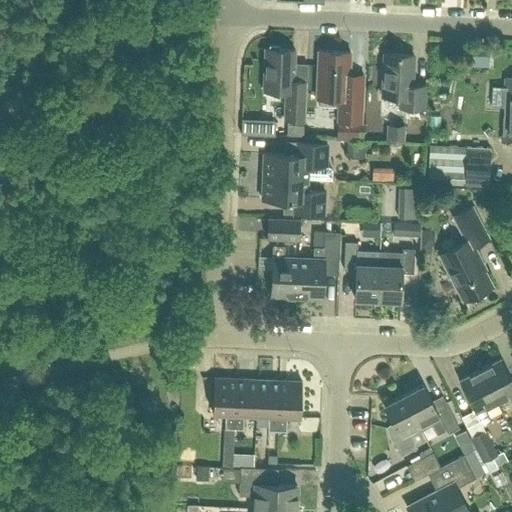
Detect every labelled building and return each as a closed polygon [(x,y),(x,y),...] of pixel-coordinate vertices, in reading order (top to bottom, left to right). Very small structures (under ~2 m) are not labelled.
[(285,91),(284,107),(284,120),(304,121),(305,81),(293,80),(294,49),(264,48),(262,90),(285,91)] [(363,74),(362,74),(349,73),(350,51),(318,50),(316,98),(338,99),(337,121),(361,122),(363,74)] [(413,54),(383,53),(381,95),(399,96),(399,107),(424,108),(425,84),(412,84),(413,54)] [(511,78),(505,77),(502,141),(511,141),(511,78)] [(303,123),(288,122),(287,134),(303,135),(303,123)] [(265,175),(307,177),(331,178),(332,169),(329,166),(326,166),(327,143),(296,141),(295,154),(263,152),(263,155),(266,155),(265,175)] [(489,146),(429,143),(427,183),(488,185),(489,146)] [(375,175),(394,174),(394,163),(375,164),(375,175)] [(307,177),(262,175),(262,176),(265,176),(264,196),(261,196),(261,198),(293,200),(292,212),(323,214),(325,191),(306,190),(307,177)] [(399,186),(398,216),(416,217),(417,187),(399,186)] [(382,209),(381,197),(370,197),(370,190),(332,190),(332,210),(382,209)] [(438,254),(462,300),(492,284),(481,263),(483,262),(474,245),(489,237),(472,205),(452,215),(465,240),(438,254)] [(298,219),(266,217),(265,238),(297,240),(298,219)] [(363,217),(350,219),(352,233),(365,232),(363,217)] [(384,240),(422,240),(422,220),(397,219),(397,220),(384,220),(384,240)] [(256,257),(257,228),(246,228),(245,257),(256,257)] [(313,257),(298,257),(296,295),(322,296),(323,271),(337,271),(339,231),(324,231),(323,247),(313,246),(313,257)] [(359,232),(360,242),(382,241),(381,231),(359,232)] [(354,298),(377,299),(379,250),(356,249),(357,241),(344,241),(343,269),(355,270),(354,298)] [(270,294),(296,295),(298,257),(283,256),(283,245),(272,244),(270,294)] [(379,250),(377,299),(400,300),(401,272),(413,272),(414,248),(402,248),(401,251),(379,250)] [(479,368),(496,400),(508,394),(511,402),(511,380),(500,357),(479,368)] [(484,407),(496,400),(479,368),(458,379),(482,425),(491,420),(484,407)] [(233,428),(236,377),(213,376),(212,411),(225,412),(224,428),(233,428)] [(256,413),(257,378),(236,377),(233,428),(243,429),(243,413),(256,413)] [(276,430),(279,379),(257,378),(256,413),(268,414),(267,430),(276,430)] [(279,379),(276,430),(286,431),(286,415),(299,415),(301,380),(279,379)] [(402,394),(420,428),(440,418),(447,433),(459,427),(445,401),(434,407),(422,384),(402,394)] [(411,433),(420,428),(402,394),(383,404),(395,427),(389,430),(400,452),(411,446),(413,438),(411,433)] [(471,437),(483,460),(496,453),(485,430),(471,437)] [(464,453),(476,476),(487,471),(475,448),(464,453)] [(414,479),(428,472),(440,466),(432,451),(406,465),(414,479)] [(440,466),(428,472),(437,489),(406,505),(409,511),(469,511),(452,480),(461,475),(465,482),(476,477),(463,453),(440,466)] [(253,507),(295,509),(297,485),(267,483),(268,468),(240,466),(238,494),(254,495),(253,507)]
